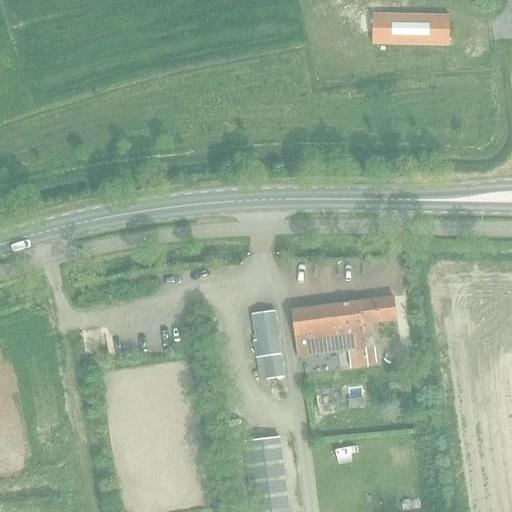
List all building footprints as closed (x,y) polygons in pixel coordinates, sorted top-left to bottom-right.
[(448,45),(448,16),(372,15),(372,18),(348,17),(347,40),(372,41),(372,44),(448,45)] [(265,380),(282,377),(269,280),(248,283),(255,340),(254,341),(257,358),(262,357),(265,380)] [(371,323),(396,319),(393,298),(290,311),(296,358),(354,351),(356,365),(376,363),(371,323)] [(250,438),(247,397),(223,399),(225,422),(232,422),(233,439),(250,438)] [(244,441),(253,511),(289,511),(279,436),(244,441)]
